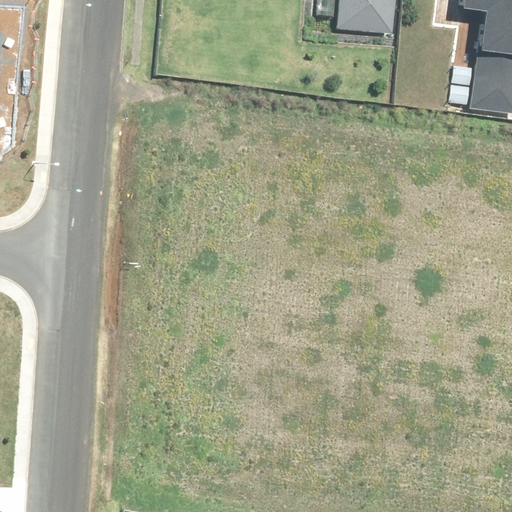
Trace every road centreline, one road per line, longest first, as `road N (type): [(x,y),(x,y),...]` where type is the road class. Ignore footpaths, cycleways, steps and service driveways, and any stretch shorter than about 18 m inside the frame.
road 1 (residential): [(81,254),(64,511)]
road 2 (residential): [(100,0),(81,254)]
